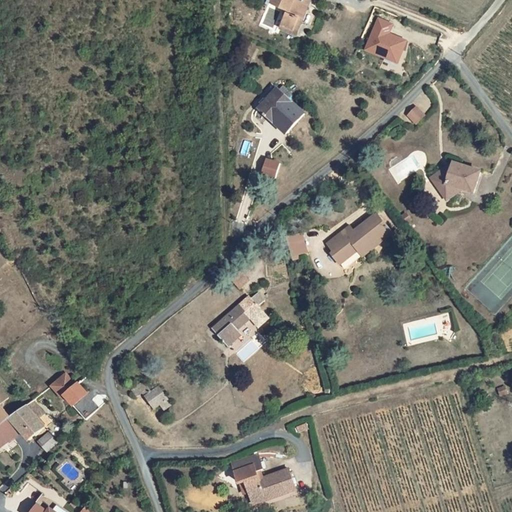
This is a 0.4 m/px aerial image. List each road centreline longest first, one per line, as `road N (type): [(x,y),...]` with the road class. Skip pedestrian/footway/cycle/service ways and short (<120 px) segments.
road 1 (residential): [(138,456),(113,392),(113,355),(452,55)]
road 2 (track): [(511,356),(331,403),(273,428)]
road 3 (residential): [(138,456),(232,450),(273,428)]
